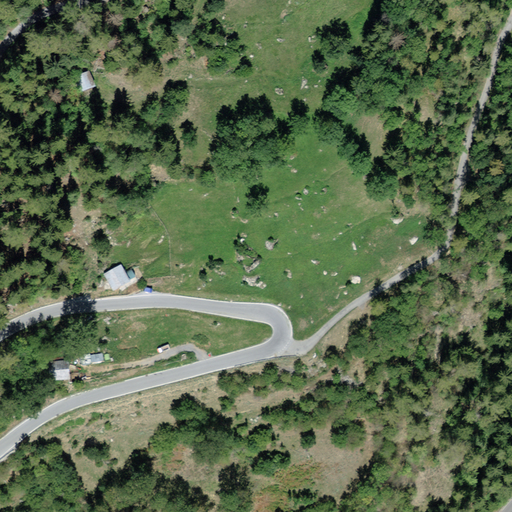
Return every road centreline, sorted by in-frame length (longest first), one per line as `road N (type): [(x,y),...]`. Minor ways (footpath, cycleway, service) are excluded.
road 1 (residential): [(274,345),(307,344),(354,303),(440,252),(464,154),(511,21)]
road 2 (tertiary): [(274,345),(282,327),(276,318),(164,300),(58,309),(0,334)]
road 3 (tertiary): [(0,446),(62,405),(274,345)]
road 4 (track): [(0,66),(104,0)]
